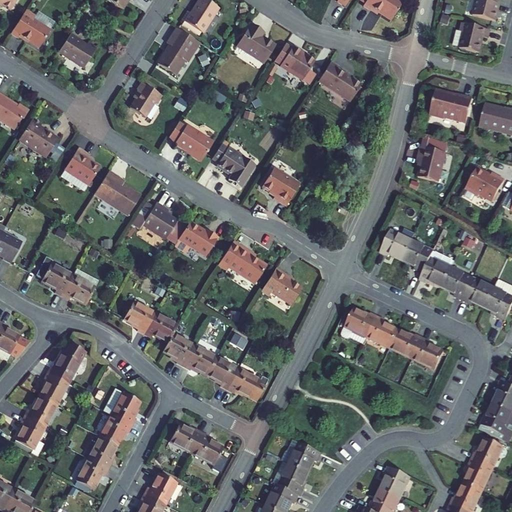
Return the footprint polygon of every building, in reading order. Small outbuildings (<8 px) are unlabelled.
[(0,0),(0,4),(10,11),(17,0),(0,0)] [(131,0),(106,0),(122,10),(128,0),(130,0),(131,1),(131,0)] [(201,32),(202,34),(218,9),(204,0),(198,0),(190,13),(187,11),(182,20),(184,22),(201,32)] [(378,13),(391,21),(402,3),(397,0),(366,0),(364,4),(363,6),(376,15),(378,13)] [(476,0),(473,16),(495,22),(498,11),(497,11),(498,5),(496,4),(497,0),(476,0)] [(26,11),(11,34),(17,38),(19,36),(39,48),(50,31),(50,30),(33,20),(35,17),(26,11)] [(37,12),(35,17),(33,20),(50,30),(54,23),(37,12)] [(201,32),(184,22),(182,25),(199,36),(201,32)] [(250,24),(236,47),(264,64),(275,46),(261,37),(264,33),(250,24)] [(488,39),(490,31),(462,24),(460,32),(457,31),(453,46),(459,48),(459,49),(479,54),(483,37),(488,39)] [(187,62),(199,43),(176,29),(166,44),(170,46),(169,49),(167,48),(157,64),(175,76),(184,61),(187,62)] [(70,34),(58,53),(83,69),(97,48),(88,42),(86,45),(70,34)] [(285,45),(274,62),(280,65),(280,66),(302,81),(309,70),(314,62),(292,48),(291,48),(285,45)] [(330,63),(317,81),(350,102),(361,85),(351,79),(350,81),(343,76),(344,75),(337,70),(338,68),(330,63)] [(302,81),(308,85),(315,74),(309,70),(302,81)] [(161,96),(141,83),(132,98),(135,100),(129,108),(145,118),(154,103),(156,104),(161,96)] [(447,93),(436,90),(429,116),(444,119),(444,117),(451,119),(451,120),(466,124),(472,99),(457,95),(456,97),(447,95),(447,93)] [(0,121),(14,131),(21,119),(23,120),(28,111),(19,105),(17,107),(14,105),(15,104),(0,94),(0,121)] [(485,104),(479,127),(481,128),(482,130),(488,131),(490,130),(511,135),(511,109),(511,110),(511,111),(485,104)] [(32,119),(18,141),(45,159),(49,152),(55,144),(57,140),(39,128),(41,124),(32,119)] [(179,122),(168,139),(175,143),(174,144),(186,152),(187,153),(188,153),(192,155),(191,157),(200,163),(213,143),(186,126),(186,127),(179,122)] [(445,154),(448,144),(424,138),(421,148),(417,162),(422,163),(418,178),(438,183),(446,154),(445,154)] [(65,151),(55,144),(49,152),(60,159),(65,151)] [(220,145),(211,159),(218,163),(216,166),(231,176),(228,180),(240,188),(254,165),(227,148),(227,149),(220,145)] [(78,148),(64,171),(87,186),(88,186),(100,167),(88,159),(90,156),(78,148)] [(273,168),(261,187),(275,196),(273,199),(285,207),(299,185),(273,168)] [(491,176),(477,168),(465,190),(478,197),(479,195),(492,203),(505,181),(492,174),(491,176)] [(87,186),(64,171),(60,177),(83,192),(87,186)] [(108,172),(94,195),(127,216),(141,196),(123,184),(124,182),(108,172)] [(511,194),(509,193),(502,206),(511,211),(511,194)] [(139,230),(142,225),(165,240),(177,221),(166,214),(168,211),(156,203),(153,208),(145,202),(131,224),(139,230)] [(204,232),(189,223),(174,246),(189,255),(192,249),(205,257),(218,238),(206,230),(204,232)] [(390,255),(402,261),(412,242),(410,241),(414,234),(404,230),(401,237),(390,231),(380,253),(389,257),(390,255)] [(0,232),(0,255),(4,258),(3,260),(10,264),(21,243),(0,232)] [(233,242),(218,266),(226,271),(228,268),(254,285),(266,266),(254,258),(256,256),(233,242)] [(412,242),(402,261),(415,267),(414,269),(423,273),(433,252),(412,242)] [(423,273),(420,280),(428,284),(429,282),(442,288),(451,269),(454,262),(433,252),(423,273)] [(61,297),(72,276),(50,264),(52,262),(45,258),(35,276),(42,279),(41,282),(56,290),(54,293),(61,297)] [(268,296),(271,293),(291,305),(302,288),(292,282),(293,280),(275,269),(261,291),(268,296)] [(451,269),(442,288),(455,294),(454,296),(462,300),(473,279),(451,269)] [(68,300),(70,297),(86,305),(98,282),(76,270),(72,276),(61,297),(68,300)] [(473,279),(462,300),(471,305),(472,303),(484,309),(494,289),(473,279)] [(494,289),(484,309),(497,315),(496,317),(505,321),(511,306),(511,288),(498,282),(494,289)] [(123,320),(138,328),(137,331),(143,335),(154,314),(132,302),(123,320)] [(350,338),(364,345),(367,339),(377,318),(370,314),(369,317),(353,310),(341,335),(342,337),(347,340),(350,338)] [(154,314),(143,335),(150,338),(152,335),(167,343),(172,335),(176,326),(154,314)] [(220,327),(221,320),(208,317),(206,324),(220,327)] [(384,321),(377,318),(367,339),(390,349),(398,331),(383,324),(384,321)] [(0,357),(6,361),(19,337),(4,329),(5,326),(0,323),(0,357)] [(414,339),(398,331),(390,349),(412,360),(422,339),(415,336),(414,339)] [(235,333),(231,343),(245,349),(249,338),(235,333)] [(162,352),(178,360),(176,363),(183,367),(194,347),(172,335),(167,343),(162,352)] [(443,353),(428,346),(429,342),(422,339),(412,360),(435,371),(443,353)] [(50,367),(47,374),(67,384),(84,352),(67,343),(53,368),(50,367)] [(216,358),(194,347),(183,367),(190,371),(192,368),(207,376),(216,358)] [(276,354),(271,362),(280,367),(285,359),(276,354)] [(220,387),(227,391),(238,370),(216,358),(207,376),(222,384),(220,387)] [(259,382),(238,370),(227,391),(234,394),(235,391),(256,402),(269,377),(263,374),(259,382)] [(46,382),(38,397),(56,406),(67,384),(47,374),(43,381),(46,382)] [(498,392),(492,404),(511,413),(511,387),(508,386),(500,382),(496,391),(498,392)] [(104,411),(110,415),(131,426),(135,419),(131,418),(140,402),(115,390),(104,411)] [(24,418),(44,428),(56,406),(38,397),(30,412),(27,410),(24,418)] [(486,417),(484,416),(480,425),(481,425),(479,430),(508,444),(511,434),(511,413),(492,404),(486,417)] [(127,433),(131,426),(110,415),(99,437),(116,447),(124,432),(127,433)] [(23,426),(12,446),(36,458),(43,445),(37,442),(44,428),(24,418),(20,424),(23,426)] [(169,442),(191,454),(202,434),(195,430),(194,433),(178,425),(169,442)] [(191,454),(213,466),(223,449),(208,441),(209,437),(202,434),(191,454)] [(108,462),(116,447),(99,437),(87,459),(108,470),(111,463),(108,462)] [(471,460),(492,470),(503,447),(485,439),(478,454),(474,453),(471,460)] [(281,462),(283,463),(308,474),(314,462),(316,463),(320,454),(293,441),(289,451),(286,453),(281,462)] [(223,449),(213,466),(212,470),(220,474),(231,453),(223,449)] [(87,459),(75,481),(93,491),(101,475),(104,477),(108,470),(87,459)] [(464,484),(482,493),(492,470),(471,460),(468,467),(471,469),(464,484)] [(308,474),(283,463),(273,484),(276,486),(298,496),(300,497),(304,488),(302,487),(308,474)] [(380,490),(400,499),(410,478),(388,468),(384,477),(386,477),(380,490)] [(147,487),(144,495),(164,506),(176,483),(159,474),(151,489),(147,487)] [(0,510),(2,511),(13,491),(0,484),(0,510)] [(450,505),(464,511),(472,511),(482,493),(464,484),(457,500),(453,498),(450,505)] [(298,496),(276,486),(266,507),(276,511),(287,511),(292,503),(294,504),(298,496)] [(393,511),(400,499),(380,490),(374,503),(372,502),(368,510),(371,511),(393,511)] [(2,511),(29,511),(30,511),(35,502),(13,491),(2,511)] [(140,501),(143,503),(138,511),(160,511),(164,506),(144,495),(140,501)]
